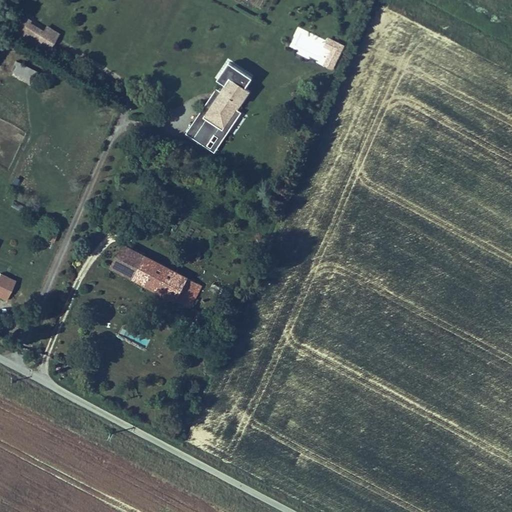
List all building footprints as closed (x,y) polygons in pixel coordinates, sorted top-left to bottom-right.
[(18,18),(12,34),(52,48),(58,32),(44,26),(44,27),(18,18)] [(326,65),(331,55),(326,52),(321,62),(326,65)] [(34,69),(10,57),(7,65),(30,76),(34,69)] [(241,79),(221,66),(194,110),(214,122),(241,79)] [(227,131),(232,135),(245,118),(240,114),(227,131)] [(40,247),(43,239),(36,236),(33,245),(40,247)] [(137,254),(112,241),(102,261),(127,274),(137,254)] [(194,282),(137,254),(127,274),(183,303),(194,282)] [(0,273),(0,298),(6,301),(15,280),(0,273)] [(118,335),(147,344),(150,332),(122,324),(118,335)]
